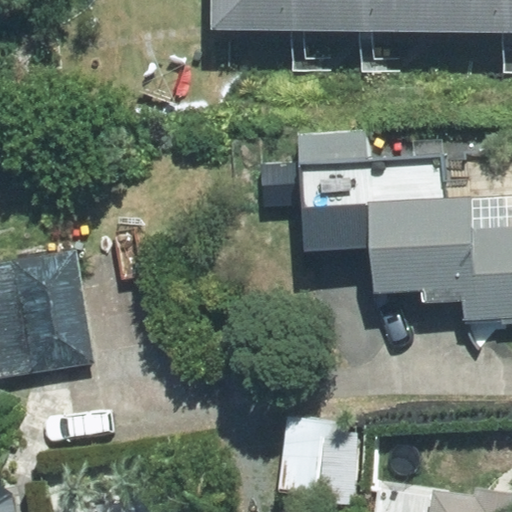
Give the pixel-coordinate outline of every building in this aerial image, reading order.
[(511,0),(201,0),(201,48),(511,46),(511,0)] [(511,110),(272,113),(273,234),(329,233),(330,286),(511,284),(511,110)] [(56,213),(0,223),(0,352),(79,338),(56,213)] [(320,511),(340,511),(352,425),(279,416),(268,505),(320,511)] [(0,511),(9,511),(9,507),(0,501),(0,511)]
